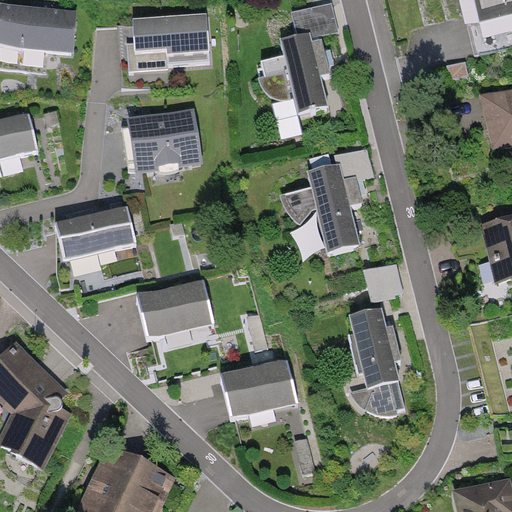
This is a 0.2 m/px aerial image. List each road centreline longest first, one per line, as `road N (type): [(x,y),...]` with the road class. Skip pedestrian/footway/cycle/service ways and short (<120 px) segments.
road 1 (residential): [(375,511),(416,484),(450,416),(422,257),(357,0)]
road 2 (residential): [(0,265),(271,511)]
